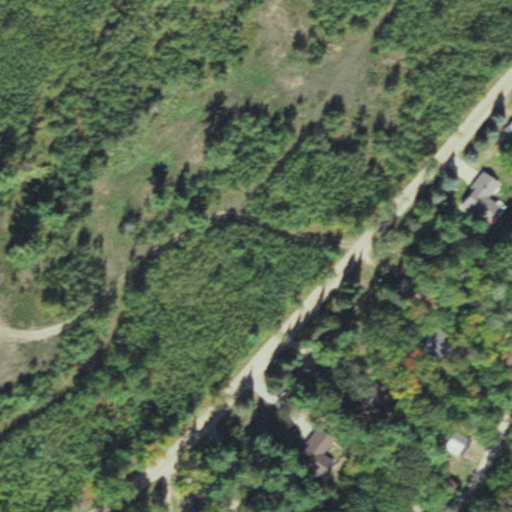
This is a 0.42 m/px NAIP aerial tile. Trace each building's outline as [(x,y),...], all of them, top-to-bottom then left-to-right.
[(465,206),(495,225),(507,206),(496,199),(505,184),(486,172),(465,206)] [(403,286),(412,297),(418,293),(409,282),(403,286)] [(458,334),(426,340),(429,356),(461,350),(458,334)] [(387,404),(381,390),(349,405),(355,418),(387,404)] [(477,442),(459,433),(451,449),(469,458),(477,442)] [(329,453),(334,447),(321,437),(303,460),(330,482),(344,465),(329,453)]
